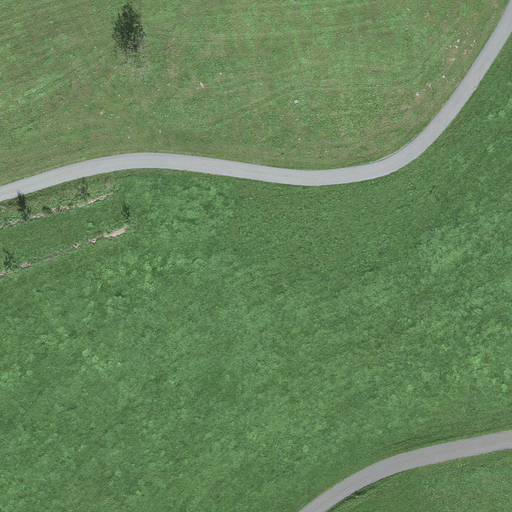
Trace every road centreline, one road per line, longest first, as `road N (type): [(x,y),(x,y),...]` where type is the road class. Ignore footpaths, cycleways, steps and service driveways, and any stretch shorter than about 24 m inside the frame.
road 1 (track): [(511,12),(429,135),(384,166),(324,178),(133,160),(0,195)]
road 2 (track): [(511,437),(385,468),(310,511)]
